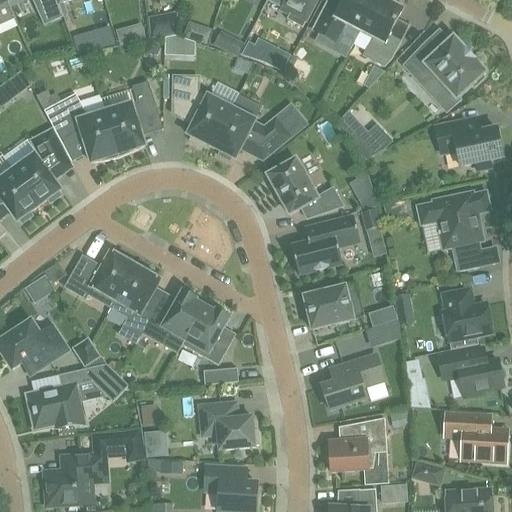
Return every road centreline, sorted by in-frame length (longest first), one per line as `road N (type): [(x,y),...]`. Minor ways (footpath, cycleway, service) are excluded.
road 1 (residential): [(268,309),(247,223),(211,190),(146,181),(94,211)]
road 2 (residential): [(294,511),(296,459),(268,309)]
road 3 (residential): [(268,309),(107,227),(94,211)]
road 4 (residential): [(94,211),(0,290)]
